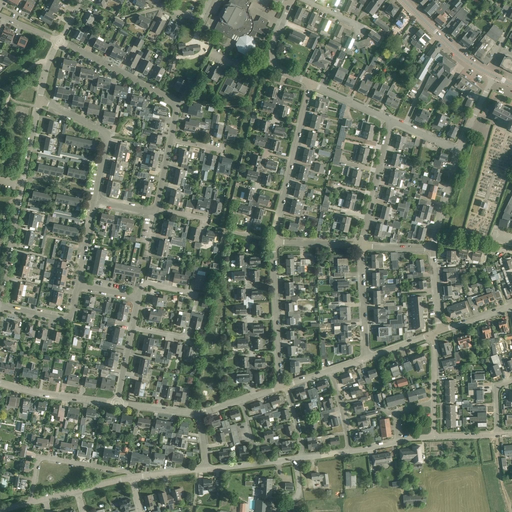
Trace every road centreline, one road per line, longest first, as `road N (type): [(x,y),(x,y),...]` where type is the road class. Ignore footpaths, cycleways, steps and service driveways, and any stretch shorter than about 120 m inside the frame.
road 1 (unclassified): [(0,301),(39,101)]
road 2 (residential): [(59,41),(172,99),(171,139)]
road 3 (residential): [(273,242),(310,83)]
road 4 (residential): [(280,387),(273,242)]
road 5 (residential): [(95,201),(106,136),(39,101)]
road 6 (residential): [(132,478),(43,457),(30,503)]
road 7 (residential): [(362,246),(391,121)]
